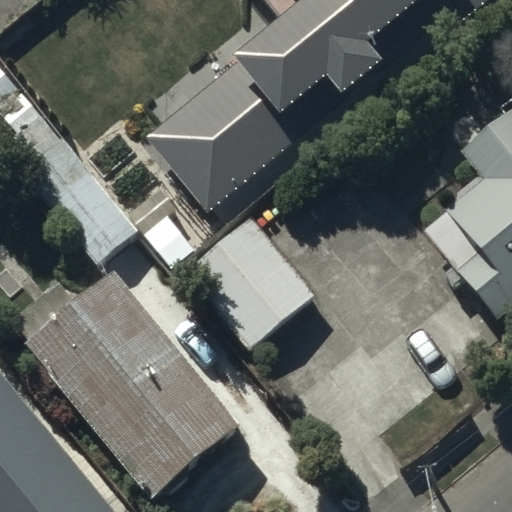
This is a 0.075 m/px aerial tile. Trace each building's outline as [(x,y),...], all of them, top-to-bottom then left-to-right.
[(142,0),(52,0),(40,10),(89,71),(156,16),(142,0)] [(275,0),(228,39),(240,54),(147,130),(206,202),(448,2),(458,14),(475,0),(275,0)] [(27,178),(21,183),(98,276),(137,243),(21,104),(0,121),(0,122),(18,144),(7,153),(27,178)] [(458,215),(424,243),(498,333),(511,322),(511,122),(461,164),(480,187),(459,204),(458,215)] [(251,361),(316,308),(252,231),(187,285),(251,361)] [(154,511),(240,442),(115,288),(70,324),(52,302),(6,340),(147,511),(154,511)] [(114,511),(0,376),(0,511),(114,511)]
